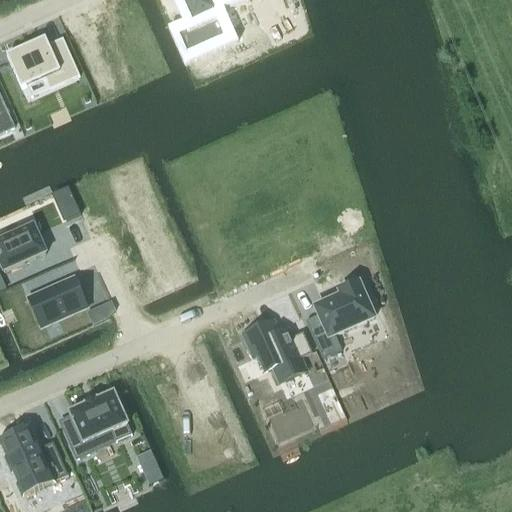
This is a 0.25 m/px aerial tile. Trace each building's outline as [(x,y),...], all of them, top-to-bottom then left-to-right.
[(181,0),(194,28),(176,36),(186,58),(228,40),(214,9),(232,0),(181,0)] [(41,43),(6,59),(22,93),(43,82),(48,91),(77,78),(79,77),(63,42),(49,48),(46,41),(41,43)] [(0,138),(14,132),(14,131),(0,99),(0,138)] [(34,229),(0,244),(0,267),(4,276),(46,257),(34,229)] [(74,282),(28,302),(41,332),(87,311),(74,282)] [(318,319),(306,324),(322,362),(342,354),(335,339),(375,321),(359,287),(339,295),(340,298),(341,300),(332,304),(315,311),(318,319)] [(274,326),(243,339),(253,361),(258,360),(265,376),(273,372),(280,386),(306,374),(300,362),(312,356),(303,336),(291,341),(290,338),(288,334),(279,338),(274,326)] [(74,428),(62,433),(75,462),(87,457),(82,446),(109,434),(113,445),(131,437),(112,396),(95,403),(95,402),(84,406),(85,408),(68,415),(74,428)] [(29,432),(0,444),(0,446),(24,499),(68,479),(53,446),(39,452),(29,432)]
